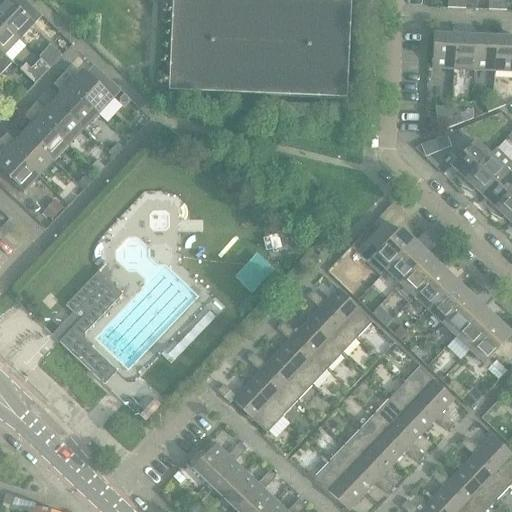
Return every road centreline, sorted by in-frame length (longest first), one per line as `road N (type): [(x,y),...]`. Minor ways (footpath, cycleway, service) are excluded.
road 1 (residential): [(511,279),(394,171),(392,0)]
road 2 (tertiary): [(101,499),(0,402)]
